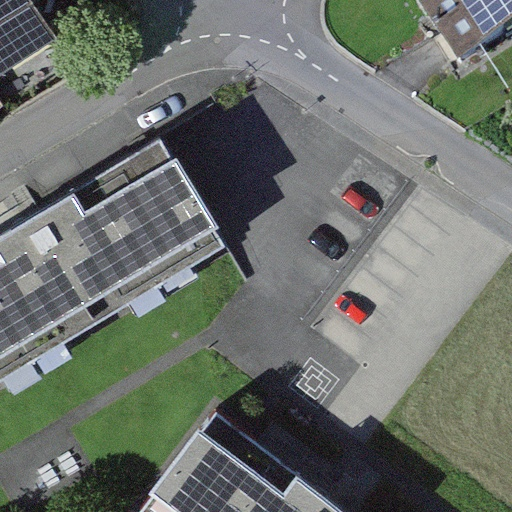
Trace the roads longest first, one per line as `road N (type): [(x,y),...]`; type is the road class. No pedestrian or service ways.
road 1 (residential): [(511,200),(236,18)]
road 2 (residential): [(236,18),(0,161)]
